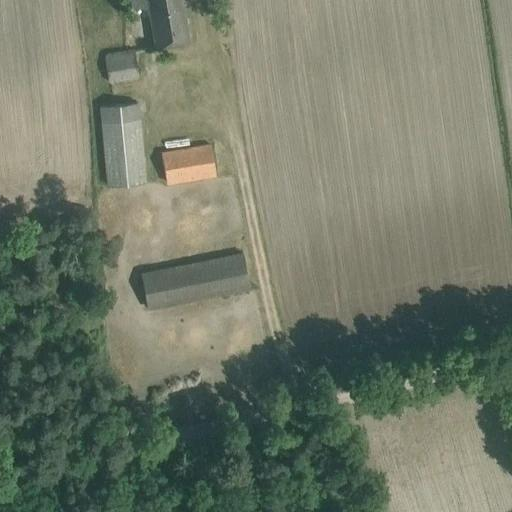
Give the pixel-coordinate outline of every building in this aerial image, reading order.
[(189,42),(181,0),(130,0),(132,9),(148,6),(156,47),(189,42)] [(137,47),(133,15),(108,18),(112,50),(137,47)] [(138,77),(134,51),(104,56),(108,81),(138,77)] [(101,106),(103,129),(108,185),(144,182),(137,102),(101,106)] [(215,173),(210,144),(161,152),(166,182),(215,173)] [(141,274),(147,308),(249,287),(242,254),(141,274)]
